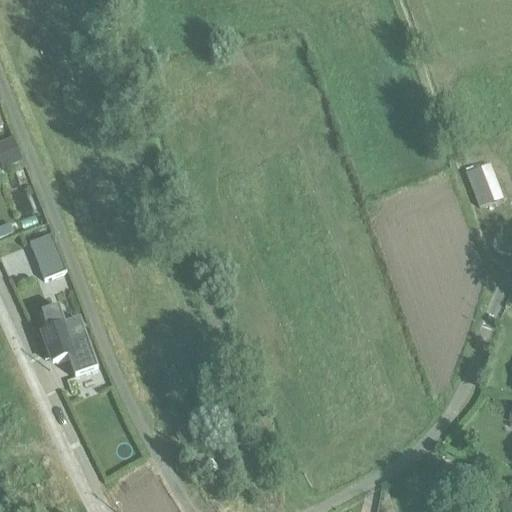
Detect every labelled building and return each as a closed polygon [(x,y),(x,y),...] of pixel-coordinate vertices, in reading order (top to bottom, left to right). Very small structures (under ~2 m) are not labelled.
[(14,141),(0,146),(0,165),(2,172),(23,164),(14,141)] [(479,207),(495,200),(480,167),(464,174),(479,207)] [(12,197),(22,229),(36,225),(26,192),(12,197)] [(11,226),(0,230),(0,241),(15,236),(11,226)] [(52,238),(30,247),(45,285),(67,274),(52,238)] [(81,324),(43,338),(50,359),(54,357),(57,366),(69,362),(76,382),(99,374),(81,324)] [(461,466),(457,474),(474,481),(478,473),(461,466)]
